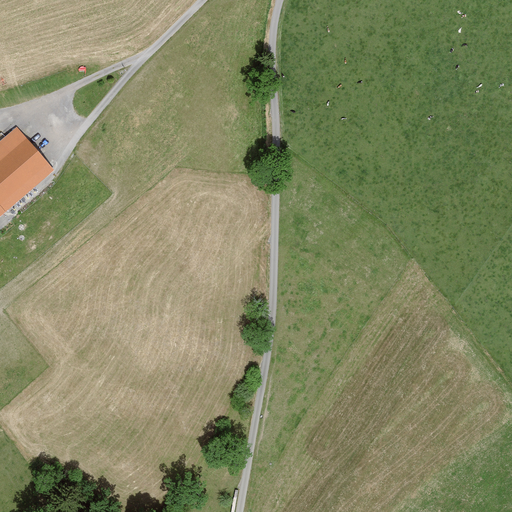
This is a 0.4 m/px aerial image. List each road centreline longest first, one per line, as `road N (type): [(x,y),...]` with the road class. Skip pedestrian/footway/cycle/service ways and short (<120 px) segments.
road 1 (unclassified): [(279,0),(271,48),(271,319),(239,511)]
road 2 (unclassified): [(198,0),(46,173)]
